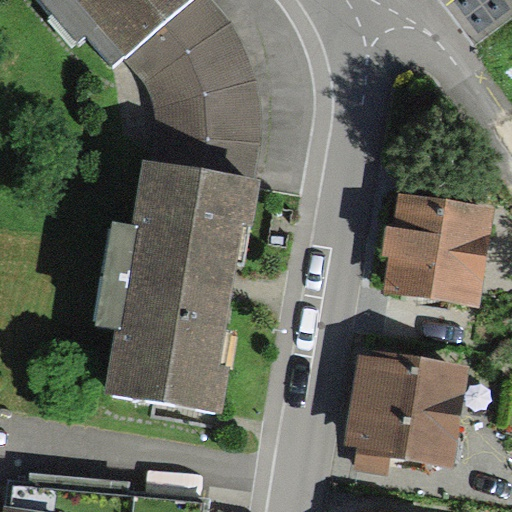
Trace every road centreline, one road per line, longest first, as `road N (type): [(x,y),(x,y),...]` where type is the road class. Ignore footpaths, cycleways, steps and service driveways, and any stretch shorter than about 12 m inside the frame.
road 1 (residential): [(316,511),(372,3)]
road 2 (residential): [(511,141),(423,34),(372,3)]
